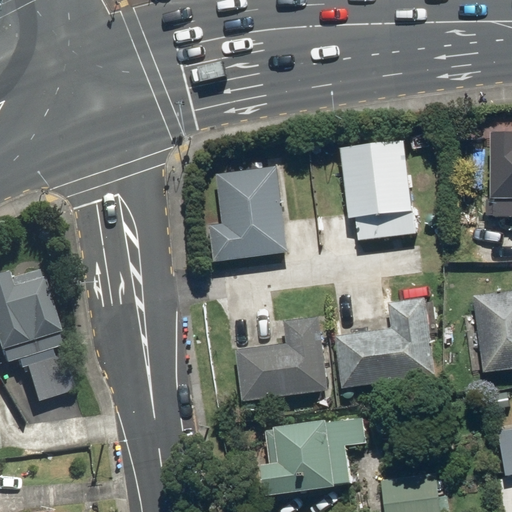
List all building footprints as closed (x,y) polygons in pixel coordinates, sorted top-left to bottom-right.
[(511,138),(480,139),(482,209),(489,208),(489,221),(511,220),(511,138)] [(354,244),(417,239),(412,190),(407,191),(403,145),(338,151),(345,223),(352,223),(354,244)] [(284,255),(272,168),(213,176),(219,226),(205,228),(210,264),(284,255)] [(341,214),(320,216),(324,256),(345,254),(341,214)] [(13,268),(0,271),(0,336),(7,362),(21,359),(23,367),(30,365),(40,400),(81,389),(64,329),(67,328),(50,264),(14,273),(13,268)] [(511,293),(469,299),(478,376),(511,372),(511,293)] [(432,380),(419,301),(382,306),(386,331),(328,340),(337,394),(432,380)] [(278,399),(281,418),(306,415),(303,396),(324,393),(314,322),(279,326),(282,346),(232,353),(239,404),(278,399)] [(363,418),(258,434),(263,466),(251,467),(256,502),(348,488),(342,449),(367,445),(363,418)] [(511,426),(495,429),(502,481),(511,479),(511,426)] [(437,511),(433,478),(374,486),(377,511),(437,511)]
